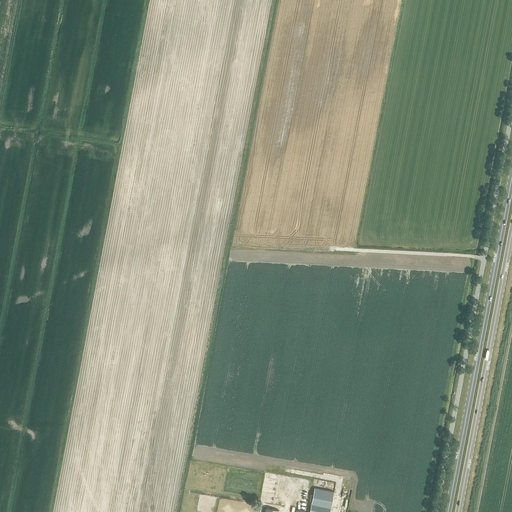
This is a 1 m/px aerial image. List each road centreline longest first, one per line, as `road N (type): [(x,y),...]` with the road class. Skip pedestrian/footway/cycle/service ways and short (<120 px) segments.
road 1 (unclassified): [(434,511),(511,111)]
road 2 (primary): [(511,172),(446,511)]
road 3 (primary): [(457,511),(511,228)]
